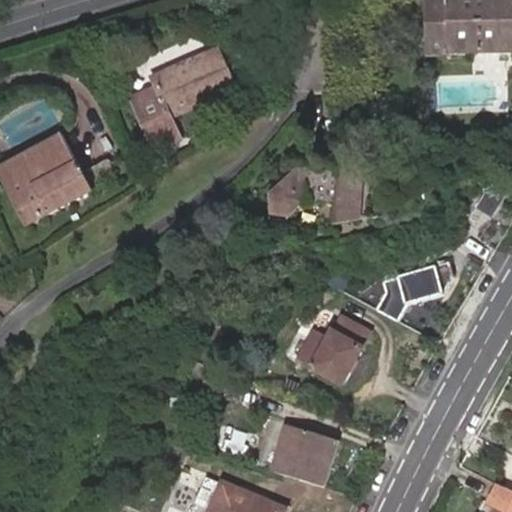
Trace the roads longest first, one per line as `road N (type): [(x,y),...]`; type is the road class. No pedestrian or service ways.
road 1 (unknown): [(445,419),(405,396),(395,340),(359,308),(312,306),(273,360)]
road 2 (tertiary): [(511,297),(398,511)]
